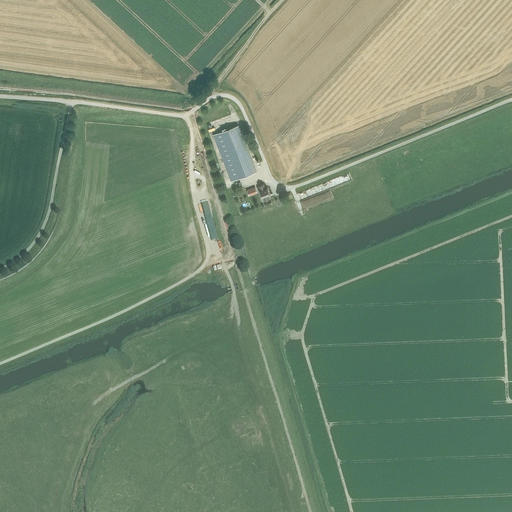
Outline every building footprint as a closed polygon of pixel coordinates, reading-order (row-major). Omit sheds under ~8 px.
[(213,134),(215,139),(231,181),(256,171),(238,125),(213,134)] [(264,183),(259,185),(260,190),(262,196),(263,196),(264,200),(269,198),(268,195),(270,195),(267,187),(266,188),(264,183)] [(249,195),(257,192),(255,187),(247,190),(249,195)] [(218,246),(210,211),(204,213),(212,247),(218,246)] [(90,278),(90,279),(90,280),(90,281),(90,282),(91,282),(91,283),(91,284),(92,285),(92,286),(93,286),(93,287),(94,287),(94,288),(95,288),(96,289),(97,289),(97,290),(98,290),(99,290),(100,290),(101,290),(102,290),(103,290),(104,290),(105,290),(106,290),(106,289),(107,289),(108,289),(108,288),(109,288),(110,287),(111,286),(111,285),(112,285),(112,284),(113,283),(113,282),(113,281),(114,281),(114,280),(114,279),(114,278),(114,277),(114,276),(113,275),(113,274),(113,273),(112,272),(112,271),(111,271),(111,270),(110,270),(110,269),(109,269),(109,268),(108,268),(107,267),(106,267),(105,267),(104,266),(103,266),(102,266),(101,266),(100,266),(99,266),(98,267),(97,267),(96,267),(96,268),(95,268),(94,269),(93,269),(93,270),(92,271),(91,272),(91,273),(91,274),(90,274),(90,275),(90,276),(90,277),(90,278)]
